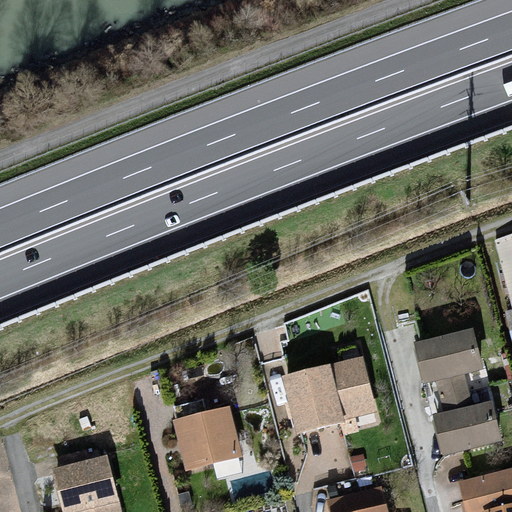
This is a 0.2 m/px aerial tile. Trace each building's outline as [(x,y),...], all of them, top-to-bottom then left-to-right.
[(511,235),(497,241),(511,305),(511,235)] [(478,337),(420,349),(433,403),(470,395),(469,378),(487,374),(478,337)] [(365,361),(286,381),(304,441),(351,430),(349,422),(383,416),(365,361)] [(473,412),(470,395),(433,403),(446,457),(506,445),(499,410),(473,412)] [(234,411),(178,425),(190,475),(246,463),(234,411)] [(112,460),(53,472),(64,511),(119,511),(118,507),(123,506),(112,460)] [(511,511),(511,473),(461,485),(467,511),(511,511)] [(384,490),(328,502),(330,511),(393,511),(393,509),(387,511),(384,490)]
